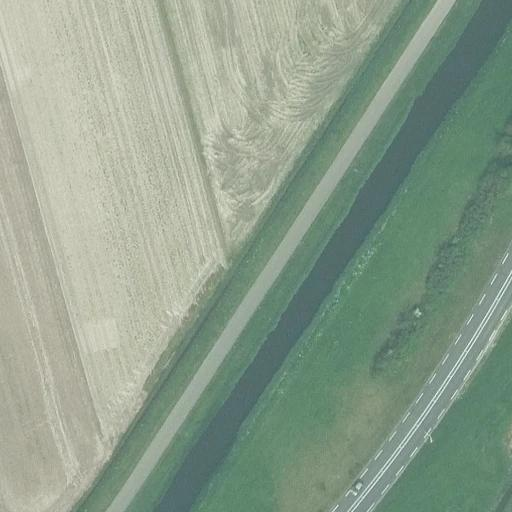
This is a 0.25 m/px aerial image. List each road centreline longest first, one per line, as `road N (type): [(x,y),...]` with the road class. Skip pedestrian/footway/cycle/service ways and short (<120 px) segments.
road 1 (unclassified): [(113,511),(444,0)]
road 2 (primary): [(346,511),(511,274)]
